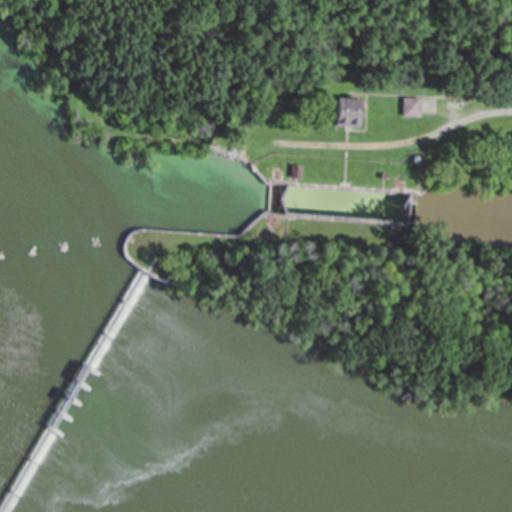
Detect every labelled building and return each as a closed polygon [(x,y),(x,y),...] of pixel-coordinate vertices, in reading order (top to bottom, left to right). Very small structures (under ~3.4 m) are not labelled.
[(473,91),(449,91),(448,80),(473,80),(473,91)] [(420,101),(419,120),(402,120),(403,101),(420,101)] [(337,105),(361,106),(358,134),(355,134),(355,136),(350,136),(351,133),(344,133),(344,135),(339,135),(339,132),(336,132),(337,105)] [(300,162),(299,174),(290,173),(291,162),(300,162)] [(71,371),(81,355),(87,359),(78,375),(71,371)]
